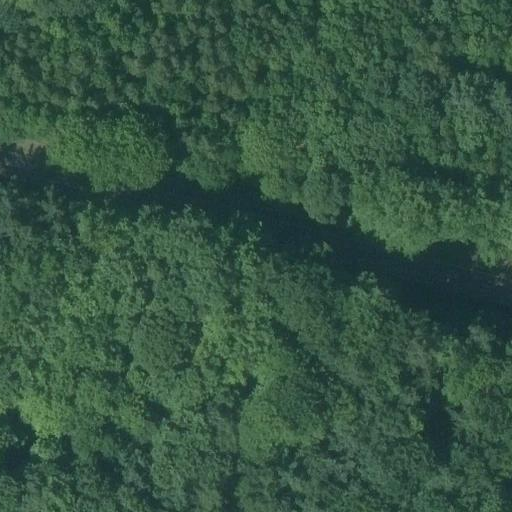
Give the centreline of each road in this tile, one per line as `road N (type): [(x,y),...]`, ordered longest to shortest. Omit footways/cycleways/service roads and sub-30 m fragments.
road 1 (tertiary): [(0,161),(511,297)]
road 2 (track): [(339,226),(256,429)]
road 3 (track): [(149,203),(75,263),(0,298)]
